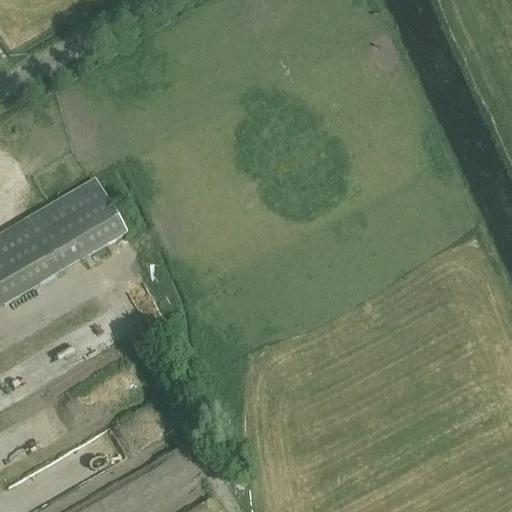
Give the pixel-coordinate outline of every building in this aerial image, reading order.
[(93,181),(0,236),(0,307),(124,234),(93,181)] [(25,452),(154,389),(140,361),(11,424),(25,452)] [(0,412),(26,399),(13,377),(0,383),(0,412)] [(126,427),(139,448),(173,426),(161,406),(126,427)] [(233,511),(226,498),(207,509),(209,511),(233,511)]
